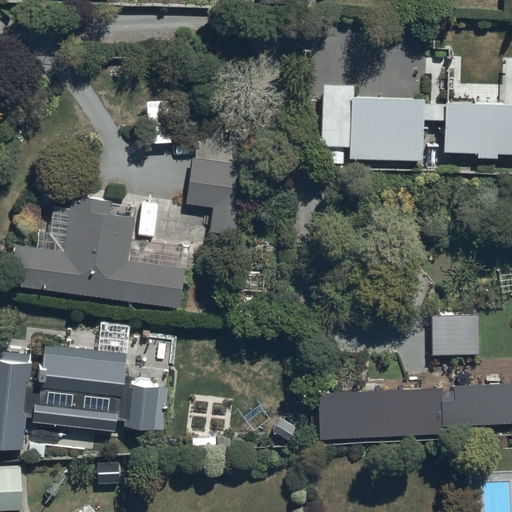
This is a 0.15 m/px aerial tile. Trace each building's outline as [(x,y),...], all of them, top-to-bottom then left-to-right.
[(347,86),(325,86),(325,142),(345,142),(350,157),(425,156),(425,118),(443,118),(443,148),(511,147),(511,102),(347,103),(347,86)] [(249,142),(193,137),(187,203),(213,206),(212,229),(241,229),(249,142)] [(134,203),(71,195),(64,247),(11,241),(5,283),(179,304),(183,268),(127,261),(134,203)] [(360,296),(360,267),(334,266),(334,295),(360,296)] [(478,315),(432,315),(432,356),(478,355),(478,315)] [(124,351),(42,343),(39,377),(32,376),(34,355),(0,351),(0,450),(26,453),(30,421),(116,429),(118,410),(155,414),(157,392),(121,388),(124,351)] [(511,382),(318,393),(321,440),(441,433),(440,428),(511,423),(511,382)] [(0,506),(25,506),(23,468),(0,468),(0,506)]
